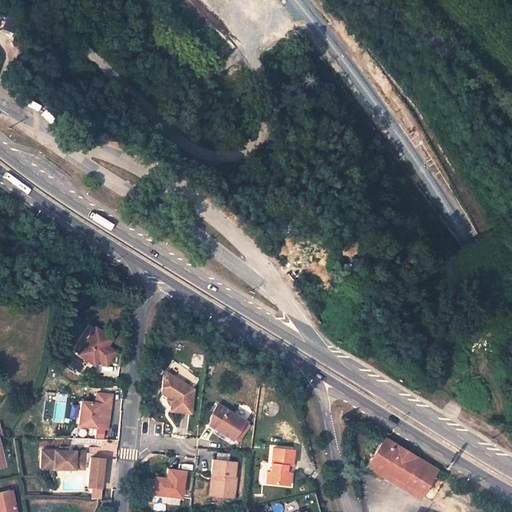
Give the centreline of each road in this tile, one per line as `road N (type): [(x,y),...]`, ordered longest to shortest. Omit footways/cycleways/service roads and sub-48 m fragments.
road 1 (residential): [(313,350),(247,250),(192,201),(0,98)]
road 2 (primary): [(313,350),(0,149)]
road 3 (residential): [(119,511),(133,339),(154,275)]
road 4 (primary): [(511,471),(313,350)]
road 5 (primary): [(314,375),(511,495)]
road 6 (primary): [(154,275),(314,375)]
road 7 (primary): [(0,171),(154,275)]
road 8 (residential): [(405,0),(511,107)]
road 9 (residential): [(314,375),(343,511)]
